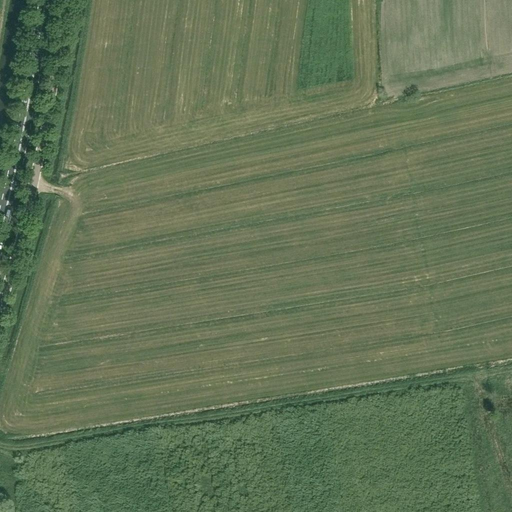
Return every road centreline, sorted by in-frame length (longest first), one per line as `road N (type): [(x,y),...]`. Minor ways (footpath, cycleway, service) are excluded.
road 1 (unclassified): [(0,304),(32,189),(65,0)]
road 2 (primary): [(0,226),(46,0)]
